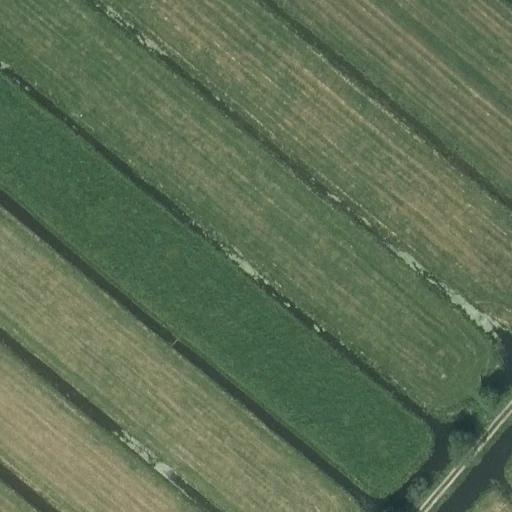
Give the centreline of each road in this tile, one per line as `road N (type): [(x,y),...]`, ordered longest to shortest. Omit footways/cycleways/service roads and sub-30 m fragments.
road 1 (track): [(417,511),(511,403)]
road 2 (track): [(398,332),(499,418)]
